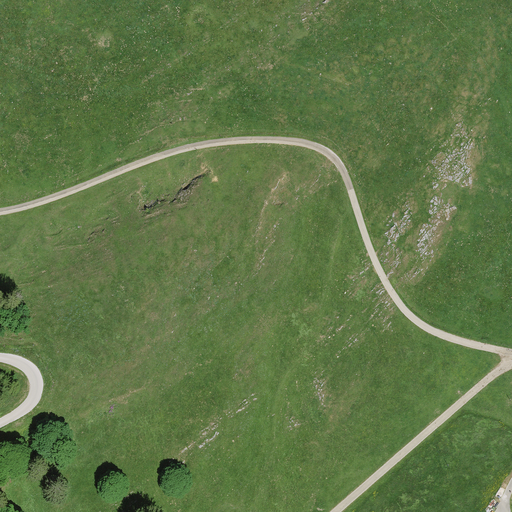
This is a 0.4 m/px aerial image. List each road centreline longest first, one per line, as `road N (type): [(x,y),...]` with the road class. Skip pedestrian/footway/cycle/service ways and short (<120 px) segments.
road 1 (unclassified): [(511,354),(429,328),(399,303),(348,177),(311,145),(207,143),(0,212)]
road 2 (unclassified): [(511,360),(336,511)]
